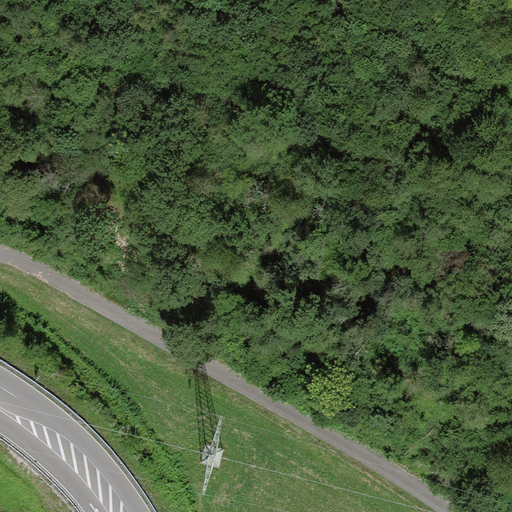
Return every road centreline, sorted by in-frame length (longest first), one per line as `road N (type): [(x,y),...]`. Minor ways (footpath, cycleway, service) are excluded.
road 1 (track): [(459,511),(24,258),(0,253)]
road 2 (trunk): [(113,511),(40,426),(0,405)]
